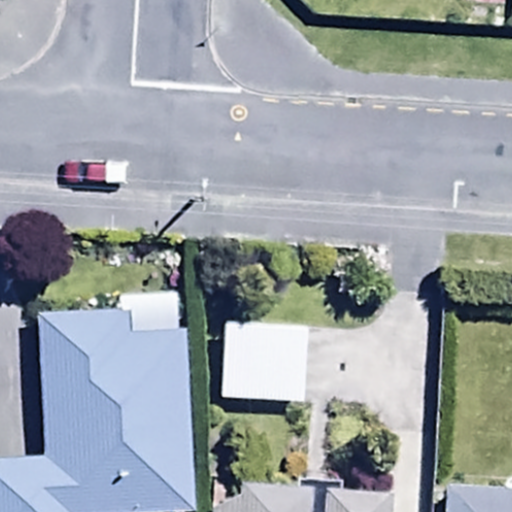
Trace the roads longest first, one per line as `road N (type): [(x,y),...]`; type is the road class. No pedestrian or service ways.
road 1 (residential): [(136,145),(511,166)]
road 2 (residential): [(136,145),(143,0)]
road 3 (residential): [(0,138),(136,145)]
